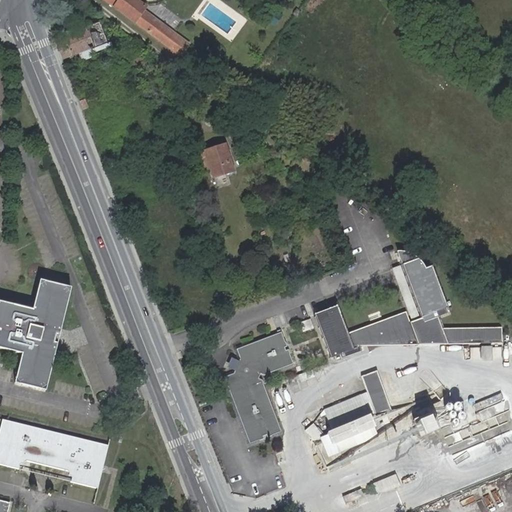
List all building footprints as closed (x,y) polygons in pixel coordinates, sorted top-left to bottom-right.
[(103,0),(179,55),(187,44),(142,11),(145,7),(135,0),(103,0)] [(92,49),(93,52),(111,45),(110,42),(107,43),(99,22),(64,35),(64,38),(57,41),(64,60),(79,54),(92,49)] [(95,57),(93,52),(92,49),(79,54),(82,62),(95,57)] [(121,54),(124,62),(143,55),(141,51),(134,53),(133,50),(121,54)] [(143,55),(124,62),(127,72),(136,69),(147,65),(143,55)] [(147,65),(136,69),(138,75),(149,71),(147,65)] [(269,109),(277,99),(262,88),(255,98),(269,109)] [(222,144),(203,150),(203,152),(209,169),(211,177),(231,170),(222,144)] [(203,152),(196,154),(202,171),(209,169),(203,152)] [(258,211),(251,214),(254,223),(261,220),(258,211)] [(398,253),(403,265),(418,259),(417,259),(415,257),(413,255),(408,253),(402,253),(400,253),(398,253)] [(337,310),(325,315),(341,356),(344,356),(372,345),(503,342),(503,326),(443,328),(439,316),(449,312),(431,262),(420,266),(418,259),(403,265),(423,318),(412,321),(411,322),(407,311),(349,332),(346,334),(337,310)] [(393,269),(412,321),(423,318),(403,265),(393,269)] [(0,346),(24,353),(16,382),(40,389),(46,386),(54,350),(53,350),(58,329),(60,330),(69,294),(66,289),(44,283),(40,286),(34,311),(0,302),(0,346)] [(340,309),(337,310),(346,334),(349,332),(340,309)] [(341,356),(325,315),(320,316),(337,358),(344,356),(341,356)] [(334,359),(337,358),(320,316),(317,317),(334,359)] [(241,347),(271,436),(282,432),(262,380),(259,378),(261,374),(264,375),(294,365),(288,350),(285,351),(284,348),(287,346),(281,332),(241,347)] [(271,436),(241,347),(236,349),(240,359),(238,362),(235,370),(234,373),(224,377),(249,444),(264,439),(263,436),(266,434),(267,438),(271,436)] [(235,370),(238,362),(230,358),(226,366),(235,370)] [(377,370),(361,376),(376,415),(392,410),(377,370)] [(370,415),(362,397),(321,414),(328,433),(370,415)] [(449,450),(511,430),(505,411),(509,410),(506,400),(478,409),(482,422),(452,432),(450,426),(442,428),(449,450)] [(411,432),(433,425),(427,409),(406,417),(411,432)] [(325,458),(378,436),(370,415),(328,433),(323,435),(324,436),(317,438),(325,458)] [(0,427),(0,428),(103,459),(106,445),(2,420),(0,427)] [(96,488),(103,459),(0,428),(0,464),(18,469),(19,466),(21,464),(23,465),(23,462),(25,462),(66,471),(67,473),(66,476),(69,477),(70,479),(69,482),(96,488)] [(396,474),(379,481),(382,488),(400,481),(396,474)] [(346,503),(363,496),(361,489),(343,496),(346,503)] [(0,511),(7,511),(9,503),(0,500),(0,511)]
